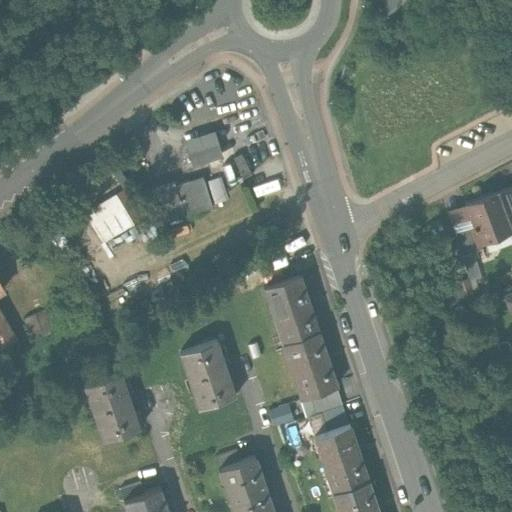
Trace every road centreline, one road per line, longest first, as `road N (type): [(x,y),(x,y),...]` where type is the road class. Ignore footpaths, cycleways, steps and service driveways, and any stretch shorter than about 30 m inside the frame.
road 1 (tertiary): [(338,236),(424,511)]
road 2 (tertiary): [(0,191),(232,27)]
road 3 (residential): [(511,140),(338,236)]
road 4 (tertiary): [(284,57),(338,236)]
